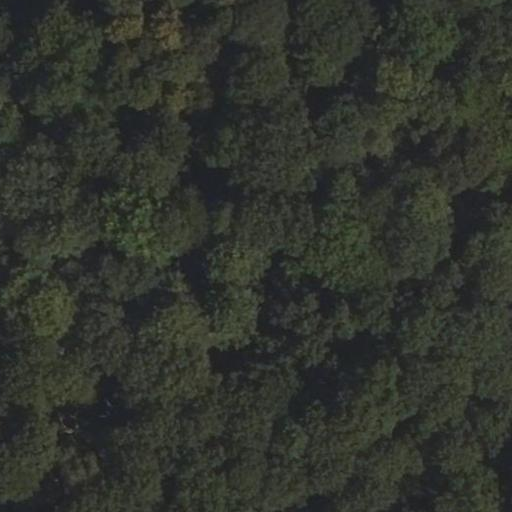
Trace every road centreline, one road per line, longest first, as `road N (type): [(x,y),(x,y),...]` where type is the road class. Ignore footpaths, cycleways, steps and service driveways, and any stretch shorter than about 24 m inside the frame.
road 1 (track): [(0,228),(511,260)]
road 2 (track): [(144,0),(0,158)]
